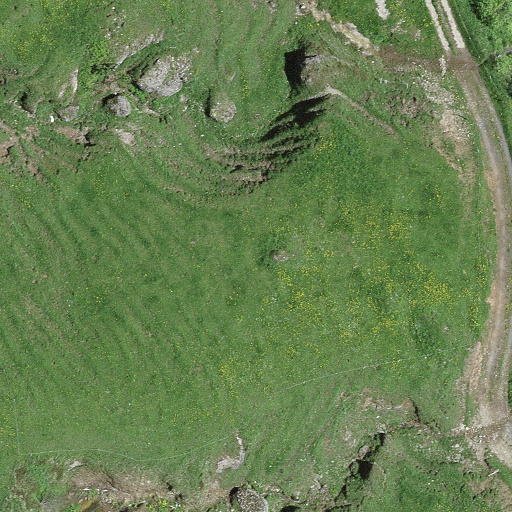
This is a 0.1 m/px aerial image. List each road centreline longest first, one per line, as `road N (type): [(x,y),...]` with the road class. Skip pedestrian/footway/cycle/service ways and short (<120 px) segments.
road 1 (track): [(511,179),(507,126),(450,0)]
road 2 (track): [(511,452),(497,439),(488,401),(511,330)]
